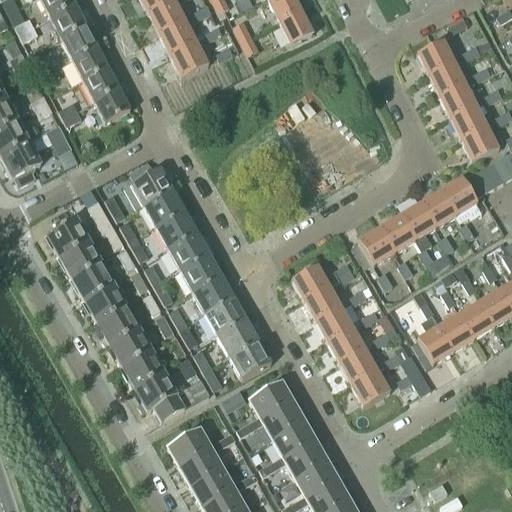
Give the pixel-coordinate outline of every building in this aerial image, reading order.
[(47,26),(72,13),(65,0),(45,0),(37,5),(47,26)] [(145,23),(172,9),(167,0),(136,0),(134,1),(145,23)] [(277,30),(298,19),(288,0),(278,0),(266,7),(277,30)] [(401,0),(407,9),(418,3),(416,0),(401,0)] [(216,20),(227,14),(220,1),(209,7),(216,20)] [(156,44),(183,31),(172,9),(145,23),(156,44)] [(195,27),(209,19),(205,12),(191,19),(195,27)] [(58,47),(83,34),(72,13),(47,26),(58,47)] [(498,31),(511,23),(507,15),(494,23),(498,31)] [(298,19),(277,30),(289,53),(310,42),(298,19)] [(17,42),(32,34),(27,25),(13,33),(17,42)] [(239,49),(249,44),(241,28),(231,33),(239,49)] [(167,66),(194,52),(183,31),(156,44),(167,66)] [(21,49),(36,41),(32,34),(17,42),(21,49)] [(69,68),(94,55),(83,34),(58,47),(69,68)] [(220,41),(216,34),(203,40),(206,48),(220,41)] [(245,62),(255,57),(249,44),(239,49),(245,62)] [(442,48),(414,62),(425,84),(453,70),(452,69),(442,48)] [(194,52),(167,66),(179,88),(205,74),(194,52)] [(473,53),(460,59),(464,67),(477,60),(477,59),(473,53)] [(80,89),(105,76),(94,55),(69,68),(80,89)] [(227,55),(213,61),(217,68),(230,62),(227,55)] [(11,74),(24,68),(19,60),(7,66),(11,74)] [(39,84),(54,76),(49,67),(34,75),(39,84)] [(15,82),(28,76),(24,68),(11,74),(15,82)] [(453,70),(425,84),(436,106),(464,92),(459,82),(453,70)] [(484,74),(471,81),(475,89),(488,82),(484,74)] [(43,91),(58,84),(54,76),(39,84),(43,91)] [(105,76),(80,89),(91,110),(116,97),(105,76)] [(464,92),(436,106),(447,127),(475,113),(464,92)] [(486,111),(500,104),(495,95),(481,103),(486,111)] [(116,97),(91,110),(102,132),(127,119),(116,97)] [(33,117),(46,110),(42,102),(29,108),(33,117)] [(3,106),(0,107),(0,133),(14,127),(3,106)] [(37,125),(50,118),(46,110),(33,117),(37,125)] [(61,125),(75,118),(71,110),(56,117),(61,125)] [(475,113),(447,127),(458,149),(486,135),(480,123),(475,113)] [(497,132),(510,125),(506,117),(492,124),(497,132)] [(64,133),(79,126),(75,118),(61,125),(64,133)] [(0,133),(0,162),(26,149),(14,127),(0,133)] [(57,162),(69,156),(57,131),(44,137),(57,162)] [(486,135),(458,149),(469,171),(497,157),(486,135)] [(507,153),(511,150),(511,140),(503,145),(507,153)] [(26,149),(0,162),(0,166),(10,186),(13,185),(17,194),(32,186),(28,177),(37,172),(26,149)] [(511,165),(509,160),(500,165),(511,184),(511,183),(511,165)] [(500,165),(491,171),(502,190),(511,184),(500,165)] [(156,176),(152,178),(147,169),(127,180),(133,189),(127,192),(139,214),(168,197),(156,176)] [(491,171),(482,176),(493,195),(502,190),(491,171)] [(482,176),(473,181),(484,200),(493,195),(482,176)] [(460,185),(439,198),(455,224),(454,224),(457,229),(467,223),(463,218),(476,211),(473,207),(481,202),(484,200),(473,181),(462,188),(460,185)] [(152,236),(181,219),(168,197),(139,214),(152,236)] [(439,198),(418,211),(434,236),(454,224),(455,224),(439,198)] [(110,202),(102,206),(114,228),(123,224),(110,202)] [(104,240),(112,235),(96,208),(85,214),(100,241),(103,239),(104,240)] [(418,211),(398,223),(413,249),(418,257),(419,258),(423,256),(424,256),(430,252),(424,243),(434,236),(418,211)] [(164,257),(193,241),(181,219),(152,236),(164,257)] [(398,223),(377,236),(393,262),(399,258),(413,249),(398,223)] [(57,266),(87,249),(75,227),(44,244),(57,266)] [(127,251),(136,246),(125,228),(117,233),(127,251)] [(464,248),(472,243),(464,230),(456,234),(464,248)] [(113,256),(121,251),(112,235),(104,240),(113,256)] [(377,236),(356,249),(367,267),(372,274),(378,270),(392,262),(393,262),(377,236)] [(177,279),(206,262),(193,241),(164,257),(177,279)] [(444,260),(452,255),(444,242),(436,247),(444,260)] [(138,268),(146,264),(136,246),(127,251),(138,268)] [(70,288),(100,271),(87,249),(57,266),(70,288)] [(125,278),(133,273),(123,255),(115,260),(125,278)] [(418,257),(415,259),(423,272),(431,268),(423,256),(419,258),(418,257)] [(508,276),(511,273),(511,267),(507,259),(500,263),(508,276)] [(189,301),(218,284),(206,262),(177,279),(189,301)] [(402,267),(395,272),(403,285),(410,281),(402,267)] [(83,310),(113,293),(100,271),(70,288),(83,310)] [(152,294),(160,289),(150,271),(142,276),(152,294)] [(301,309),(328,294),(328,293),(337,288),(339,291),(352,284),(344,271),(322,284),(316,272),(289,288),(301,309)] [(487,289),(495,284),(487,271),(479,276),(487,289)] [(138,300),(146,295),(136,277),(128,282),(138,300)] [(391,293),(383,281),(376,285),(384,298),(391,293)] [(201,322),(230,306),(218,284),(189,301),(201,322)] [(466,284),(459,288),(466,301),(467,301),(471,298),(474,297),(466,284)] [(454,309),(446,296),(439,285),(431,290),(437,301),(438,301),(446,314),(454,309)] [(511,287),(498,296),(511,319),(511,287)] [(162,312),(171,307),(160,289),(152,294),(162,312)] [(95,332),(125,315),(113,293),(83,310),(95,332)] [(313,330),(340,315),(328,294),(301,309),(313,330)] [(478,308),(477,309),(493,336),(511,324),(511,319),(498,296),(478,308)] [(351,312),(364,304),(360,297),(346,305),(351,312)] [(419,297),(410,302),(425,325),(418,330),(425,340),(414,346),(430,373),(451,361),(435,334),(436,333),(429,322),(432,320),(419,297)] [(151,322),(159,317),(148,299),(140,304),(151,322)] [(214,344),(243,327),(230,306),(201,322),(214,344)] [(477,309),(456,321),(472,348),(493,336),(477,309)] [(177,338),(186,333),(175,314),(166,319),(177,338)] [(108,354),(138,337),(125,315),(95,332),(108,354)] [(325,351),(352,336),(340,315),(313,330),(325,351)] [(363,333),(376,326),(372,318),(358,325),(363,333)] [(163,344),(171,339),(161,321),(153,326),(163,344)] [(436,333),(435,334),(451,361),(472,348),(456,321),(436,333)] [(226,366),(255,349),(243,327),(214,344),(226,366)] [(187,355),(196,350),(186,333),(177,338),(187,355)] [(337,372),(364,357),(352,336),(325,351),(337,372)] [(120,376),(150,359),(138,337),(108,354),(120,376)] [(375,354),(388,346),(384,338),(370,346),(375,354)] [(176,366),(184,361),(173,343),(165,348),(176,366)] [(239,387),(268,371),(255,349),(226,366),(239,387)] [(400,367),(407,363),(400,351),(392,356),(394,360),(382,367),(386,375),(400,367)] [(201,380),(210,375),(199,356),(191,361),(201,380)] [(376,365),(370,368),(364,357),(337,372),(349,393),(376,378),(376,377),(382,374),(376,365)] [(133,398),(163,381),(150,359),(120,376),(133,398)] [(211,397),(220,392),(210,375),(201,380),(211,397)] [(376,378),(349,393),(361,415),(388,399),(376,378)] [(199,388),(175,402),(163,381),(133,398),(145,419),(151,416),(160,430),(208,403),(199,388)] [(405,381),(394,388),(398,396),(410,389),(405,381)] [(247,407),(257,424),(259,427),(290,409),(278,389),(247,407)] [(301,429),(290,409),(259,427),(261,431),(270,447),(301,429)] [(249,437),(261,431),(259,427),(257,424),(245,430),(249,437)] [(313,449),(301,429),(270,447),(279,463),(281,467),(313,449)] [(238,444),(249,437),(245,430),(234,437),(238,444)] [(208,456),(206,453),(196,436),(165,454),(177,474),(208,456)] [(229,440),(217,446),(221,453),(233,447),(229,440)] [(221,453),(217,446),(206,453),(208,456),(210,460),(221,453)] [(324,469),(313,449),(281,467),(283,470),(293,487),(324,469)] [(219,476),(210,460),(208,456),(177,474),(188,494),(219,476)] [(283,470),(281,467),(279,463),(268,470),(272,477),(283,470)] [(304,507),(335,488),(324,469),(293,487),(302,503),(304,507)] [(261,483),(272,477),(268,470),(257,476),(261,483)] [(202,511),(231,496),(229,492),(219,476),(188,494),(198,511),(202,511)] [(252,479),(240,486),(244,493),(256,486),(252,479)] [(244,493),(240,486),(229,492),(231,496),(233,499),(244,493)] [(307,511),(340,511),(347,508),(335,488),(304,507),(306,510),(307,511)] [(440,490),(427,498),(428,500),(431,505),(432,507),(445,499),(440,490)] [(240,511),(233,499),(231,496),(202,511),(240,511)] [(291,511),(302,511),(306,510),(304,507),(302,503),(291,510),(291,511)] [(459,511),(460,511),(455,503),(439,511),(459,511)]
